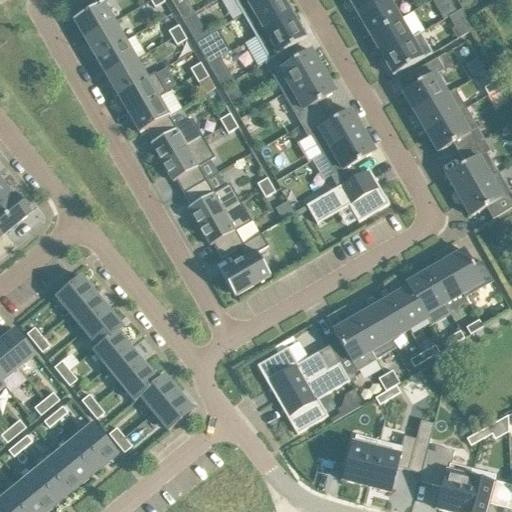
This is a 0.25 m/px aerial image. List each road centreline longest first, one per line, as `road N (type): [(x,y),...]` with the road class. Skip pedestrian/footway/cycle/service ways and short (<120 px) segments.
road 1 (residential): [(229,340),(410,238),(426,220),(421,194),(308,0)]
road 2 (residential): [(49,0),(45,22),(229,340)]
road 3 (residential): [(199,377),(76,225)]
road 4 (residential): [(115,511),(230,418)]
road 5 (residential): [(76,225),(0,130)]
